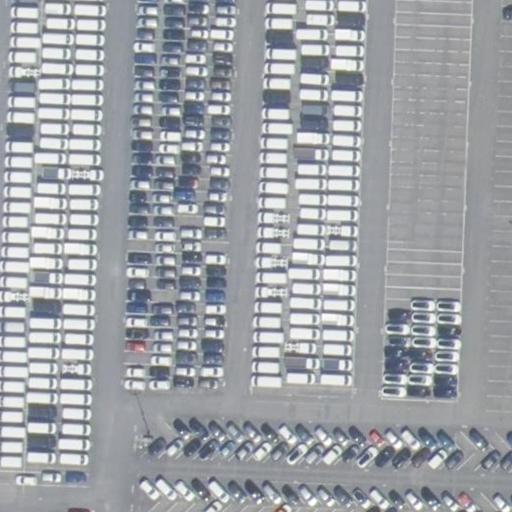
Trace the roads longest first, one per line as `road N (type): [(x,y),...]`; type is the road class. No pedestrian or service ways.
road 1 (unknown): [(493,0),(479,413)]
road 2 (unknown): [(245,407),(257,0)]
road 3 (unknown): [(116,405),(120,0)]
road 4 (unknown): [(116,467),(511,476)]
road 5 (unknown): [(479,413),(245,407)]
road 6 (unknown): [(245,407),(116,405)]
